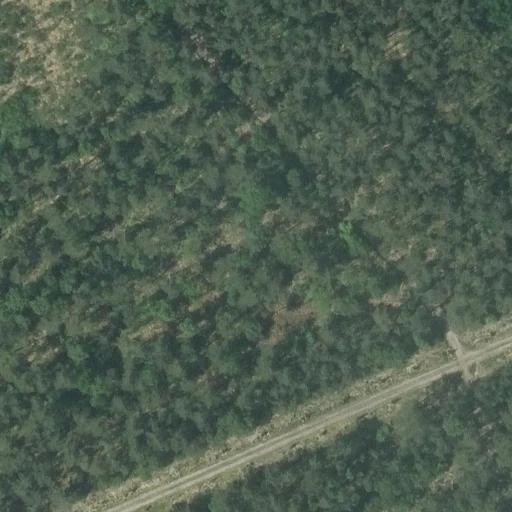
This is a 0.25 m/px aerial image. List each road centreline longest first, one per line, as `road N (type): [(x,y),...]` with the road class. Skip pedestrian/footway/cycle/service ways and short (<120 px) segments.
road 1 (unknown): [(502,511),(438,342),(144,0)]
road 2 (track): [(75,511),(511,307)]
